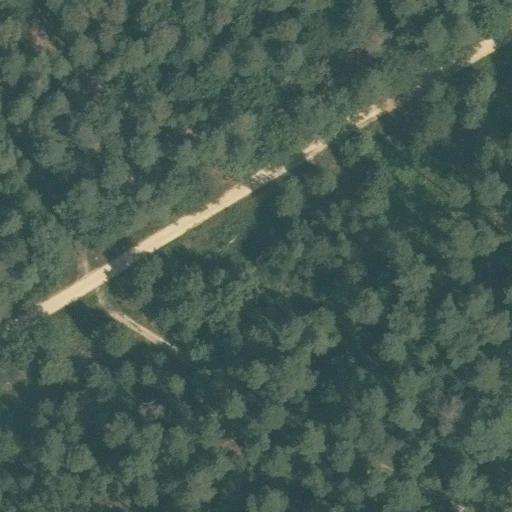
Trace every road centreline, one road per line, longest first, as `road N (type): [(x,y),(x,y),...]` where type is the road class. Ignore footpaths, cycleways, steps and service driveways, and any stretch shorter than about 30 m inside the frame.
road 1 (track): [(511,38),(0,338)]
road 2 (track): [(461,511),(131,325),(95,283)]
road 3 (track): [(0,87),(95,283)]
